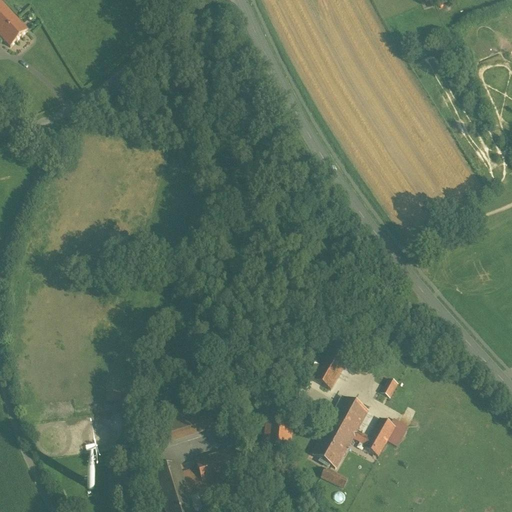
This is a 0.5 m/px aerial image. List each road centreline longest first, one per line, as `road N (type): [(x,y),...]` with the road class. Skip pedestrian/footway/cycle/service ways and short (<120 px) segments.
road 1 (tertiary): [(239,0),(319,154),(387,251),(511,390)]
road 2 (unclassified): [(0,281),(45,162),(98,94)]
road 3 (unclassified): [(52,511),(28,465),(0,372)]
road 4 (unclassified): [(98,94),(211,0)]
